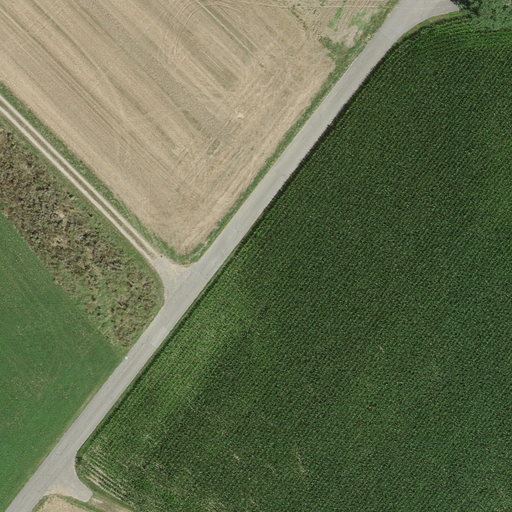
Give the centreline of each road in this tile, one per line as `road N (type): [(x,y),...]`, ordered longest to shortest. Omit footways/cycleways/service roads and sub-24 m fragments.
road 1 (unclassified): [(422,0),(27,511)]
road 2 (track): [(0,90),(198,289)]
